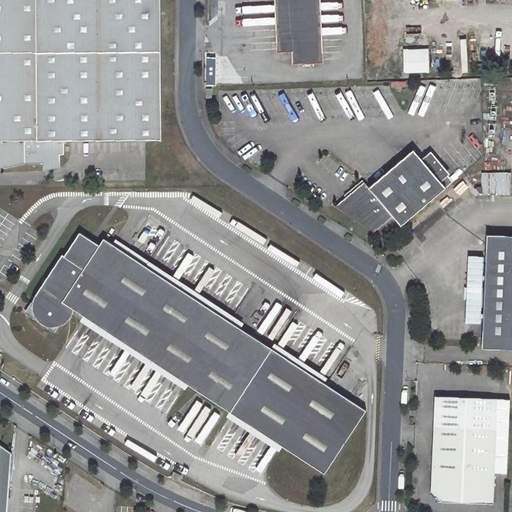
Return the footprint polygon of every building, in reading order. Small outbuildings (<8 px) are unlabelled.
[(0,0),(0,167),(27,162),(45,162),(45,169),(62,167),(62,154),(66,154),(66,140),(164,139),(162,0),(0,0)] [(322,64),(318,0),(276,0),(279,53),(291,52),(292,65),(322,64)] [(428,52),(403,53),(404,73),(429,72),(428,52)] [(365,182),(337,206),(375,232),(394,216),(402,226),(447,188),(415,150),(371,188),(365,182)] [(481,194),(511,193),(510,172),(481,173),(481,194)] [(412,222),(422,234),(475,190),(464,178),(412,222)] [(79,232),(26,313),(54,331),(70,306),(324,472),(366,409),(103,238),(98,245),(79,232)] [(511,234),(488,234),(484,348),(511,348),(511,234)] [(493,503),(497,430),(499,399),(436,396),(431,492),(440,501),(493,503)] [(0,511),(7,511),(13,449),(1,440),(0,439),(0,511)] [(169,472),(178,477),(181,472),(172,467),(169,472)]
